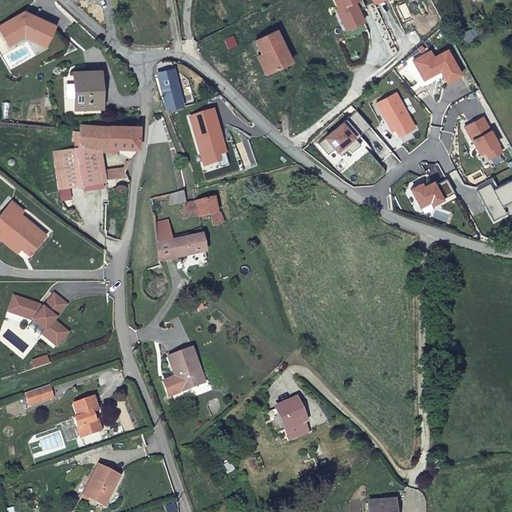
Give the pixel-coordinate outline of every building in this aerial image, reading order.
[(339,14),(346,30),(364,22),(358,11),(366,8),(362,0),(334,0),(339,9),(341,13),(339,14)] [(24,14),(0,27),(0,30),(8,45),(31,33),(37,42),(46,46),(54,28),(24,14)] [(278,30),(257,39),(263,53),(263,54),(266,52),(273,70),(291,62),(278,30)] [(430,52),(413,61),(424,81),(440,72),(447,83),(461,76),(447,51),(434,59),(430,52)] [(263,53),(258,55),(266,73),(273,70),(266,52),(263,54),(263,53)] [(157,76),(167,110),(181,105),(172,71),(157,76)] [(99,72),(74,72),(74,109),(99,109),(99,72)] [(395,93),(376,104),(391,132),(395,130),(398,137),(414,128),(395,93)] [(211,111),(189,117),(204,166),(218,162),(216,155),(224,153),(211,111)] [(318,144),(327,155),(334,149),(340,156),(348,150),(350,153),(360,145),(353,137),(357,134),(359,136),(370,127),(356,111),(318,144)] [(484,117),(464,128),(479,155),(484,152),(489,160),(502,152),(484,117)] [(135,142),(136,128),(79,125),(75,149),(94,149),(100,149),(134,149),(135,142)] [(70,139),(76,140),(78,130),(71,129),(70,139)] [(101,182),(94,149),(75,149),(75,150),(80,176),(73,180),(75,188),(101,182)] [(80,176),(75,150),(50,155),(57,192),(75,188),(73,180),(80,176)] [(122,179),(125,168),(103,171),(105,182),(122,179)] [(491,178),(474,187),(492,222),(505,215),(501,207),(511,200),(511,179),(496,188),(491,178)] [(420,184),(409,190),(419,207),(429,202),(430,205),(453,193),(445,179),(433,186),(431,183),(427,185),(422,188),(420,184)] [(213,226),(223,224),(220,213),(218,213),(214,199),(195,202),(183,204),(186,218),(196,215),(198,218),(212,215),(213,226)] [(23,210),(11,200),(0,213),(0,236),(0,237),(4,232),(22,246),(30,253),(46,233),(21,212),(23,210)] [(204,252),(200,235),(170,241),(167,221),(154,223),(159,262),(204,252)] [(22,246),(4,232),(0,237),(17,251),(22,246)] [(56,294),(45,307),(46,307),(42,310),(37,309),(39,304),(21,298),(15,313),(32,319),(34,321),(46,331),(43,334),(58,346),(70,333),(55,321),(68,305),(56,294)] [(21,298),(14,296),(9,311),(15,313),(21,298)] [(46,331),(34,321),(29,327),(41,337),(43,334),(46,331)] [(201,371),(191,347),(169,355),(176,375),(178,380),(174,382),(172,377),(164,380),(170,395),(182,390),(201,382),(197,373),(201,371)] [(35,362),(37,369),(52,364),(49,357),(35,362)] [(42,390),(46,403),(55,400),(50,387),(42,390)] [(30,409),(46,403),(42,390),(25,395),(30,409)] [(308,432),(295,399),(276,407),(289,440),(308,432)] [(73,408),(77,419),(74,420),(80,441),(103,434),(99,422),(95,424),(93,416),(99,414),(95,401),(73,408)] [(81,496),(102,506),(109,493),(118,476),(95,465),(80,496),(81,496)] [(394,511),(394,500),(368,501),(368,511),(394,511)]
